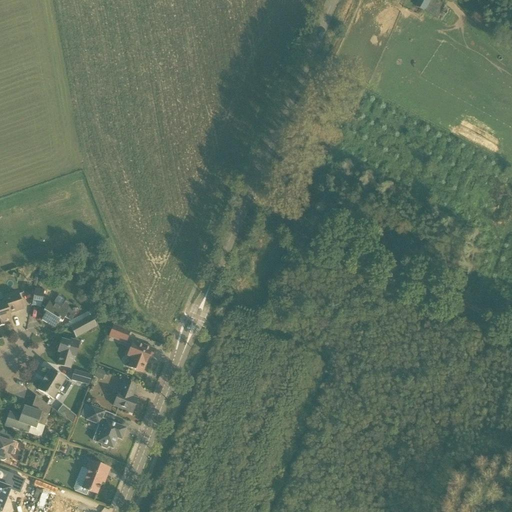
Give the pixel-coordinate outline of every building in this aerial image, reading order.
[(436,0),(419,0),(416,7),(438,19),(446,5),(436,0)] [(53,304),(49,302),(43,298),(44,291),(35,289),(32,306),(41,307),(41,306),(45,308),(43,311),(46,313),(41,320),(55,329),(59,321),(62,323),(65,318),(71,322),(79,309),(65,301),(62,307),(54,303),(53,304)] [(0,327),(4,326),(3,323),(11,321),(9,314),(23,309),(18,294),(3,299),(4,302),(0,303),(0,327)] [(90,316),(69,328),(76,339),(97,327),(90,316)] [(125,344),(130,332),(113,326),(109,337),(125,344)] [(75,359),(80,342),(70,339),(69,342),(61,340),(58,353),(61,353),(57,365),(71,369),(74,358),(75,359)] [(151,360),(155,350),(133,342),(127,356),(132,358),(128,368),(142,373),(148,359),(151,360)] [(98,369),(94,377),(100,379),(103,371),(98,369)] [(65,379),(50,370),(46,378),(45,377),(42,382),(43,383),(38,391),(53,400),(65,379)] [(89,386),(91,376),(74,371),(71,381),(89,386)] [(134,394),(137,387),(124,382),(120,392),(119,392),(113,407),(132,414),(138,399),(130,396),(132,394),(134,394)] [(45,427),(51,408),(36,397),(31,409),(24,407),(21,416),(9,412),(5,426),(28,434),(30,427),(36,429),(38,424),(45,427)] [(122,440),(126,429),(102,419),(104,412),(91,407),(86,420),(99,425),(92,441),(101,445),(102,447),(106,449),(108,448),(108,447),(113,449),(117,438),(122,440)] [(69,412),(64,418),(72,425),(75,417),(69,412)] [(0,457),(8,460),(13,444),(12,444),(14,438),(0,433),(0,457)] [(104,483),(110,469),(89,461),(86,470),(88,471),(84,481),(78,478),(74,489),(75,492),(86,496),(88,491),(97,495),(102,482),(104,483)] [(22,494),(27,481),(8,473),(3,486),(0,484),(0,511),(2,511),(11,490),(22,494)] [(58,497),(53,510),(58,511),(67,511),(72,502),(58,497)]
